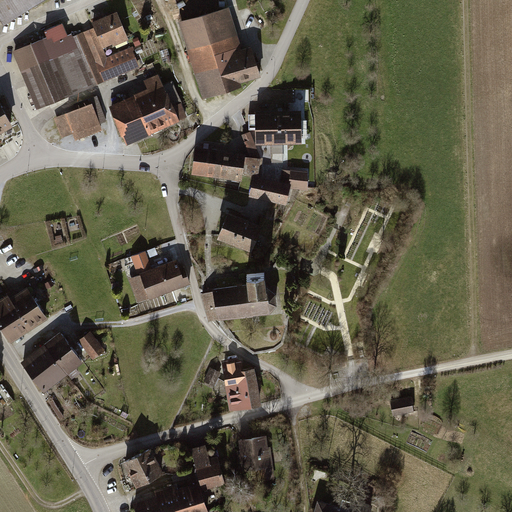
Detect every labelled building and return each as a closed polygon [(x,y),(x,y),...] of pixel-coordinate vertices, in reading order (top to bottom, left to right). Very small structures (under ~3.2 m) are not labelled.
[(0,0),(0,16),(6,26),(47,0),(0,0)] [(229,6),(178,23),(203,99),(244,85),(242,81),(263,74),(254,47),(244,50),(229,6)] [(84,33),(97,63),(107,59),(104,50),(132,38),(120,10),(92,22),(95,28),(84,33)] [(38,111),(105,82),(97,63),(84,33),(74,37),(71,28),(13,53),(38,111)] [(132,48),(107,59),(97,63),(105,82),(140,67),(132,48)] [(128,144),(190,116),(184,102),(176,106),(161,74),(146,81),(150,89),(111,107),(128,144)] [(99,102),(55,119),(63,139),(72,136),(75,142),(102,132),(99,124),(107,121),(99,102)] [(0,129),(10,124),(0,105),(0,129)] [(305,110),(260,110),(260,115),(252,115),(252,131),(258,131),(258,145),(273,144),(273,152),(290,152),(290,144),(305,144),(305,110)] [(253,157),(262,159),(251,133),(244,136),(253,157)] [(249,157),(249,154),(198,146),(194,174),(245,182),(246,174),(257,175),(260,176),(262,159),(253,157),(249,157)] [(284,170),(283,181),(296,184),(295,189),(311,190),(311,169),(294,169),(294,171),(284,170)] [(291,204),(295,189),(296,184),(283,181),(260,176),(257,175),(252,196),(291,204)] [(231,209),(221,237),(256,250),(266,223),(254,219),(255,217),(231,209)] [(130,269),(137,268),(135,254),(129,255),(130,269)] [(131,278),(139,302),(192,284),(189,276),(186,277),(180,260),(143,272),(143,274),(131,278)] [(206,289),(209,322),(272,315),(279,306),(278,290),(269,281),(268,272),(250,274),(251,283),(206,289)] [(0,322),(11,339),(46,316),(29,291),(12,302),(8,296),(0,301),(0,322)] [(83,338),(96,358),(108,350),(95,330),(83,338)] [(60,333),(24,362),(45,388),(81,360),(60,333)] [(222,360),(231,410),(263,403),(257,367),(245,369),(241,359),(237,357),(222,360)] [(223,372),(212,367),(206,382),(216,387),(223,372)] [(396,414),(416,411),(413,395),(394,398),(396,414)] [(268,437),(240,441),(241,451),(238,451),(240,466),(243,465),(244,471),(260,469),(262,482),(276,480),(272,448),(269,448),(268,437)] [(206,444),(193,447),(204,487),(226,482),(219,455),(209,457),(206,444)] [(127,461),(137,484),(163,472),(152,449),(127,461)] [(133,503),(136,511),(208,511),(199,481),(176,489),(175,484),(154,491),(156,496),(133,503)] [(315,511),(372,511),(376,499),(353,493),(350,503),(321,494),(315,511)]
